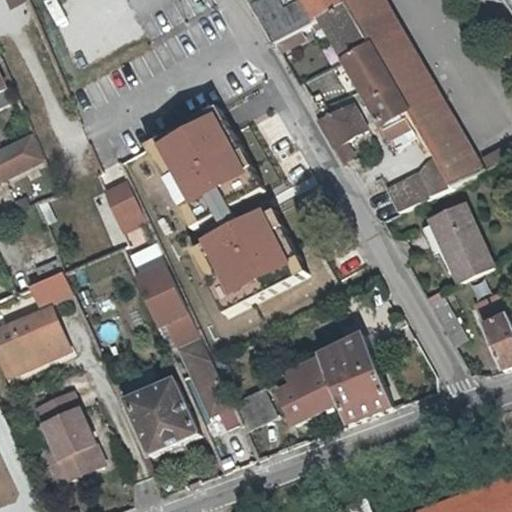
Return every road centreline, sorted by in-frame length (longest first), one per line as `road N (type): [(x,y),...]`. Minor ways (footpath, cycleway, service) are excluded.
road 1 (residential): [(232,0),(469,405)]
road 2 (residential): [(187,511),(469,405)]
